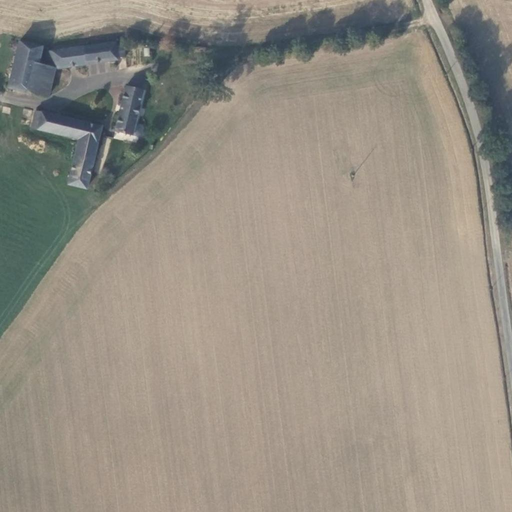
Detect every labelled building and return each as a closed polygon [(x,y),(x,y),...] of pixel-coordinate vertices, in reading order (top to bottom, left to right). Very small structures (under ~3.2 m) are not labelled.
[(20,42),(9,89),(30,95),(30,93),(37,66),(41,47),(20,42)] [(119,61),(116,43),(48,54),(50,68),(50,71),(55,71),(83,67),(94,65),(119,61)] [(48,48),(41,47),(37,66),(50,68),(48,54),(48,48)] [(95,73),(94,65),(83,67),(84,75),(95,73)] [(37,66),(30,93),(48,98),(55,71),(50,71),(50,68),(37,66)] [(128,89),(117,132),(135,137),(144,91),(128,89)] [(69,186),(87,191),(102,128),(13,106),(9,120),(20,121),(20,126),(78,141),(69,186)]
